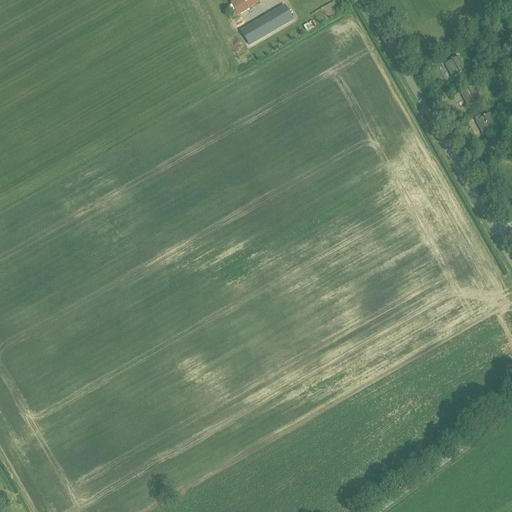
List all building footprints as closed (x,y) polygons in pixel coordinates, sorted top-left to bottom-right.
[(238,15),(260,2),(258,0),(234,0),(230,3),(231,5),(226,8),(231,18),(237,15),(238,15)] [(286,8),(284,6),(240,33),(249,48),(293,22),(286,8)] [(503,47),(511,43),(504,29),(496,33),(503,47)] [(452,78),(466,71),(458,57),(445,64),(452,78)] [(468,106),(481,99),(474,86),(460,93),(468,106)] [(496,128),(489,114),(482,118),(480,115),(476,117),(478,120),(476,121),(483,135),(496,128)]
